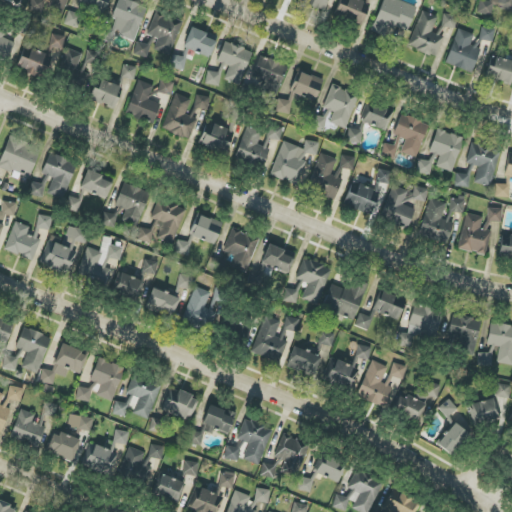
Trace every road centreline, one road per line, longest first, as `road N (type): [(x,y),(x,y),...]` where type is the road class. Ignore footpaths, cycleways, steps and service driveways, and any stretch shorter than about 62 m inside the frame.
road 1 (residential): [(500,511),(314,411),(0,282)]
road 2 (residential): [(0,97),(430,274),(511,293)]
road 3 (residential): [(511,123),(202,0)]
road 4 (residential): [(463,490),(493,450),(505,451),(511,456),(510,479),(494,506)]
